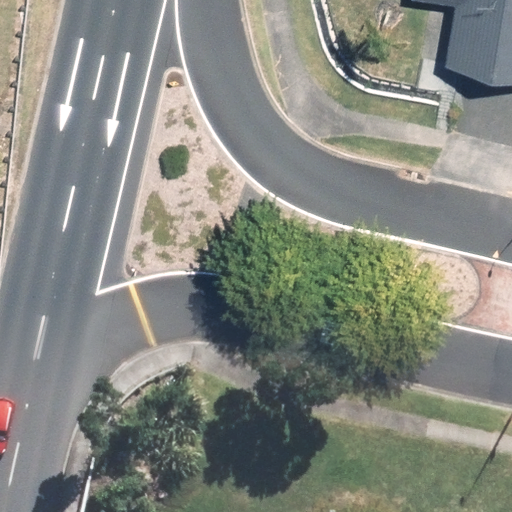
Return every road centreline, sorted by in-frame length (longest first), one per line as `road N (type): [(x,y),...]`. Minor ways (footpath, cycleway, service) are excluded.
road 1 (residential): [(511,370),(216,305),(174,305),(35,339)]
road 2 (residential): [(193,0),(220,71),(273,153),(322,183),(511,227)]
road 3 (primary): [(109,0),(35,339)]
road 4 (primary): [(35,339),(0,489)]
